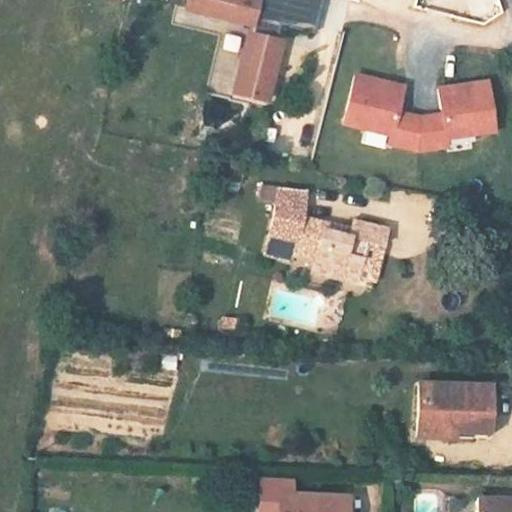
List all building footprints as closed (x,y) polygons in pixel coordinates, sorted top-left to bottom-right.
[(314,36),(321,0),(183,0),(182,10),(314,36)] [(269,103),(285,37),(234,25),(230,43),(240,45),(228,93),(269,103)] [(211,90),(230,93),(235,61),(216,58),(211,90)] [(395,112),(401,86),(354,74),(342,122),(389,134),(387,142),(416,150),(417,117),(395,112)] [(492,127),(483,79),(436,88),(440,113),(417,117),(416,150),(445,145),(444,136),(492,127)] [(304,193),(273,190),(272,219),(264,255),(294,262),(296,256),(317,260),(314,273),(359,282),(368,238),(385,242),(388,225),(353,218),(351,228),(302,218),(304,193)] [(242,338),(247,319),(222,313),(218,332),(242,338)] [(415,376),(414,413),(450,414),(450,425),(488,426),(489,377),(415,376)] [(450,430),(450,425),(450,414),(414,413),(413,428),(450,430)] [(333,511),(335,488),(267,486),(266,506),(256,505),(255,511),(333,511)] [(511,511),(511,495),(462,492),(461,511),(511,511)]
